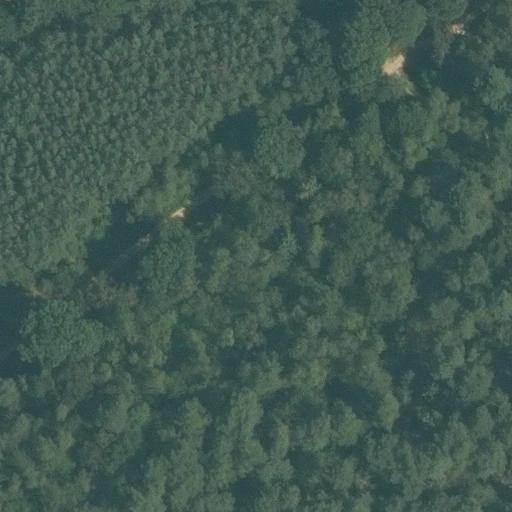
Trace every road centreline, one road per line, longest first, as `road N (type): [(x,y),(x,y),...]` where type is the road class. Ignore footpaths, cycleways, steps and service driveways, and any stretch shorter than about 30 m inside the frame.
road 1 (track): [(412,53),(202,197),(0,356)]
road 2 (track): [(412,53),(511,196)]
